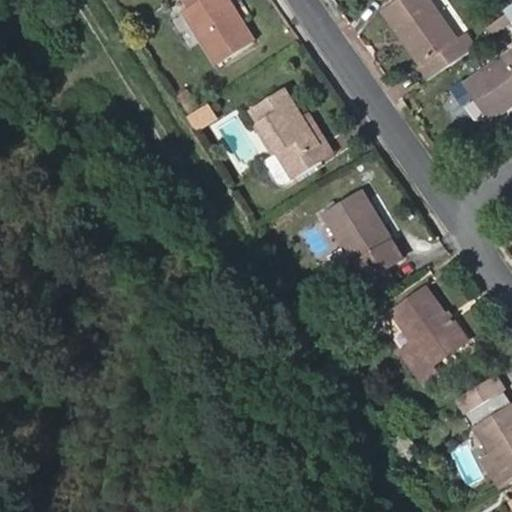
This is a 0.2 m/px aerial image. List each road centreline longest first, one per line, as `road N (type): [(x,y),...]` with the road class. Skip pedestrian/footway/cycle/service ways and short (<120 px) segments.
road 1 (track): [(76,0),(393,511)]
road 2 (residential): [(307,0),(460,218)]
